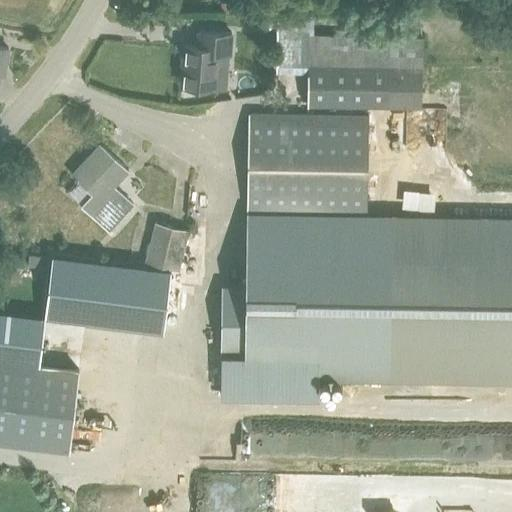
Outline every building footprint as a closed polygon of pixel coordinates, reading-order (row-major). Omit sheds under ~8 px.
[(232,1),(220,2),(220,11),(232,10),(232,1)] [(309,102),(421,104),(422,37),(311,35),(311,19),(277,19),(276,68),(309,69),(309,102)] [(184,44),(182,63),(186,63),(185,86),(187,86),(189,88),(197,89),(200,87),(217,88),(226,89),(229,54),(230,54),(232,32),(199,30),(198,45),(184,44)] [(9,48),(0,46),(0,72),(1,65),(6,66),(9,48)] [(263,69),(263,81),(273,82),(273,69),(263,69)] [(219,309),(219,319),(221,332),(224,338),(228,344),(235,349),(241,353),(218,353),(218,373),(218,395),(316,396),(317,374),(389,376),(511,377),(511,218),(446,217),(392,216),(365,216),(367,114),(247,111),(243,277),(236,281),(230,285),(225,291),(221,298),(219,309)] [(446,144),(447,116),(413,115),(412,143),(446,144)] [(133,202),(114,185),(129,169),(103,145),(91,158),(89,156),(72,174),(75,176),(74,177),(77,180),(78,179),(92,192),(81,204),(108,229),(133,202)] [(179,269),(189,230),(156,222),(146,261),(179,269)] [(33,251),(32,263),(49,265),(51,253),(33,251)] [(53,254),(45,316),(164,330),(171,269),(53,254)] [(0,440),(69,449),(79,369),(39,364),(45,316),(42,316),(0,310),(0,440)] [(300,430),(267,425),(263,447),(296,452),(300,430)] [(480,433),(480,456),(507,455),(507,432),(480,433)] [(206,471),(224,471),(223,457),(205,458),(206,471)] [(511,511),(511,485),(439,484),(438,511),(511,511)]
